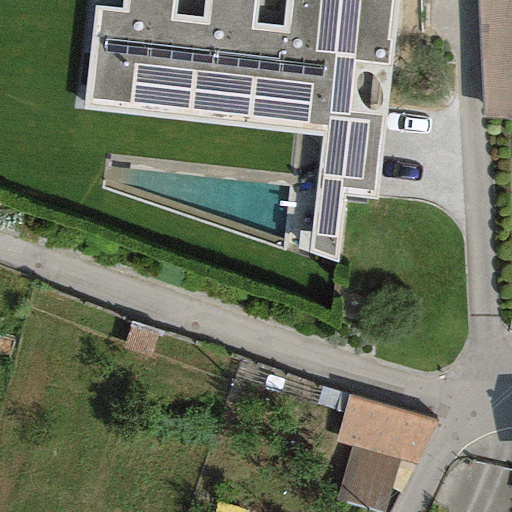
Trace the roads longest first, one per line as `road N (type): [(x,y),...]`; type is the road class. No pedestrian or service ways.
road 1 (residential): [(464,392),(0,247)]
road 2 (residential): [(464,392),(407,511)]
